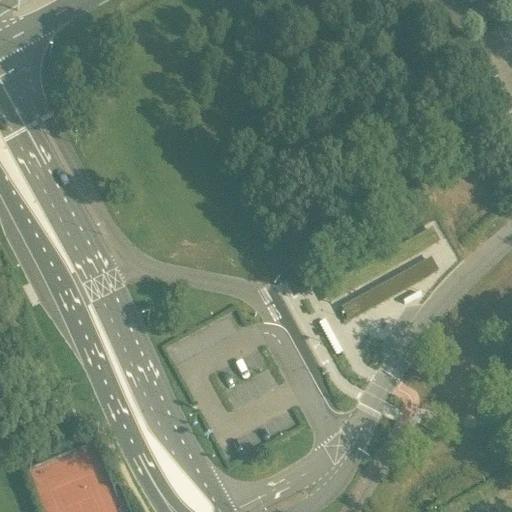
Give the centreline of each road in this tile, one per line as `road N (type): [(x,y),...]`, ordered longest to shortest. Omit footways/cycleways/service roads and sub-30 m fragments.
road 1 (secondary): [(229,511),(41,157)]
road 2 (residential): [(250,511),(310,479),(345,448),(457,277),(511,231)]
road 3 (secondary): [(0,164),(103,395),(170,511)]
road 4 (primary): [(22,31),(9,77),(41,157)]
